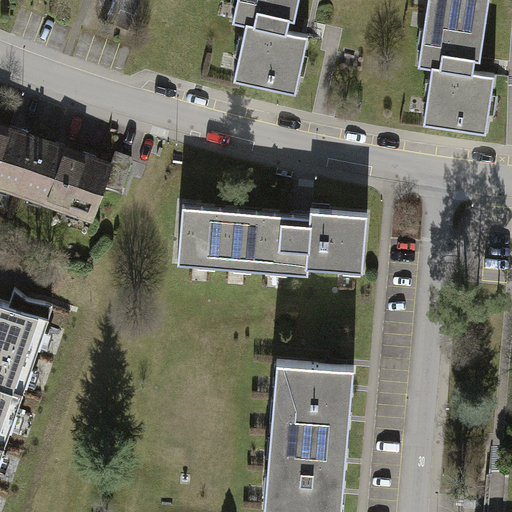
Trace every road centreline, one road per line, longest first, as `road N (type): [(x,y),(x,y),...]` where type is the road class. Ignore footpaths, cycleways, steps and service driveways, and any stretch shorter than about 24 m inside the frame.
road 1 (residential): [(442,172),(234,133),(0,57)]
road 2 (residential): [(442,172),(413,511)]
